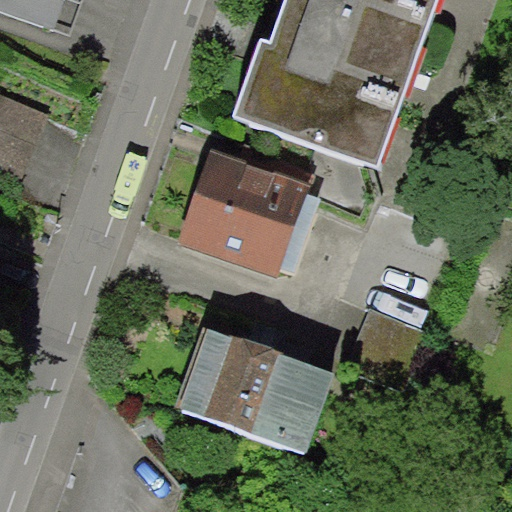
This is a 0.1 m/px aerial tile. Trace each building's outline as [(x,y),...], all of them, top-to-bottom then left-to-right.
[(73,0),(43,0),(70,10),(73,0)] [(448,0),(281,0),(235,131),(383,184),(448,0)] [(45,119),(0,102),(0,174),(19,182),(45,119)] [(311,189),(213,157),(183,247),(281,280),(311,189)] [(462,362),(371,330),(347,396),(439,428),(462,362)] [(335,387),(208,343),(183,417),(310,461),(335,387)]
